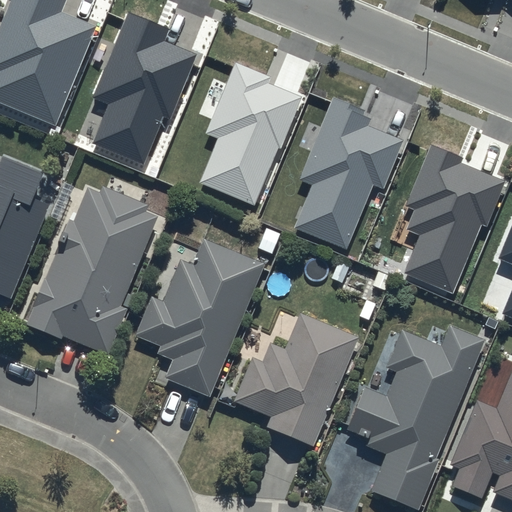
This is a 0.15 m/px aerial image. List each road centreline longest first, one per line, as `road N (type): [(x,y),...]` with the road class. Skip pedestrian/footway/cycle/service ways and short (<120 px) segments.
road 1 (residential): [(294,0),(511,90)]
road 2 (residential): [(171,511),(149,463),(130,443),(0,381)]
